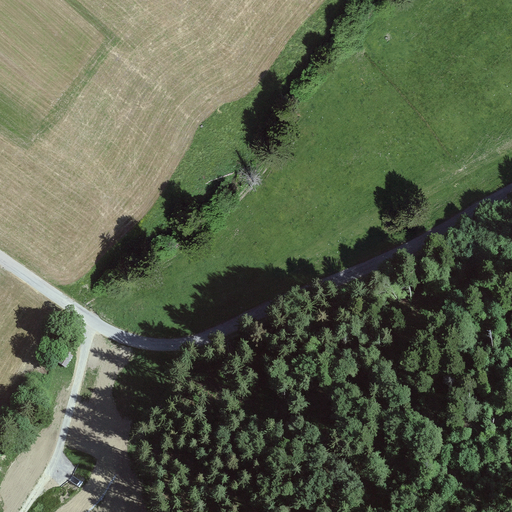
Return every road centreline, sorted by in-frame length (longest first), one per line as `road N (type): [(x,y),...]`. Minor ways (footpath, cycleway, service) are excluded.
road 1 (unclassified): [(511,191),(180,342),(120,336),(0,258)]
road 2 (track): [(68,306),(67,411),(17,511)]
